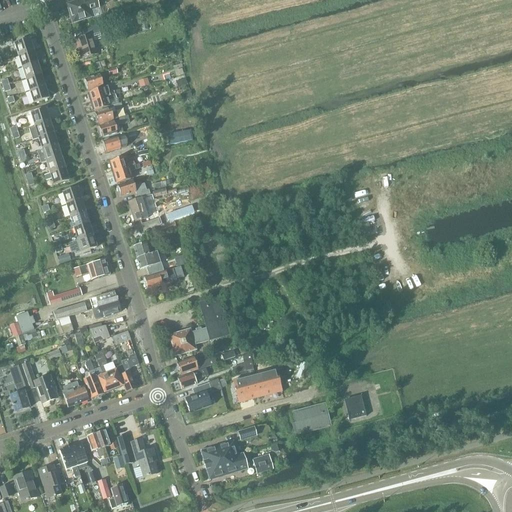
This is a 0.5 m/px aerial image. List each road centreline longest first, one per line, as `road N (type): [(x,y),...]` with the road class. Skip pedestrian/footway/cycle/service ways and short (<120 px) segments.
road 1 (unclassified): [(162,394),(40,6)]
road 2 (unclassified): [(0,448),(162,394)]
road 3 (unclassified): [(174,433),(321,394)]
road 4 (track): [(244,280),(384,241)]
road 5 (secondary): [(511,471),(462,463),(381,489)]
